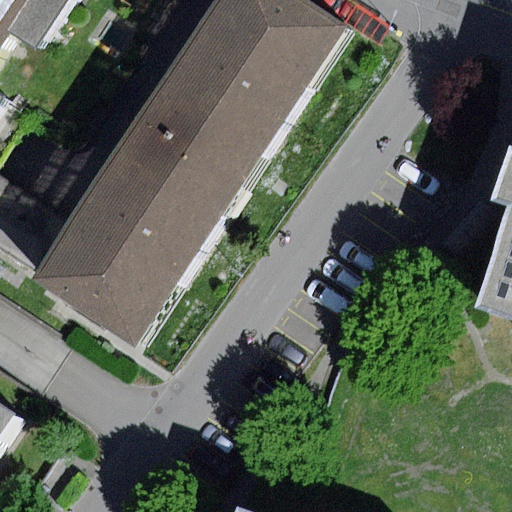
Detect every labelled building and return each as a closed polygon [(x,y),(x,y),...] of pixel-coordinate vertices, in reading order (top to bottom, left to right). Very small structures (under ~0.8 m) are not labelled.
[(0,0),(0,44),(9,31),(37,49),(69,0),(0,0)] [(145,129),(249,197),(359,31),(311,0),(229,0),(197,49),(145,129)] [(394,25),(359,2),(346,22),(381,45),(394,25)] [(249,197),(145,129),(119,168),(78,230),(43,283),(148,351),(249,197)] [(0,254),(43,283),(78,230),(0,179),(0,254)] [(511,209),(511,255),(493,315),(511,321),(511,193),(507,208),(511,209)] [(480,204),(443,244),(460,260),(497,219),(480,204)] [(0,463),(25,424),(0,408),(0,463)]
